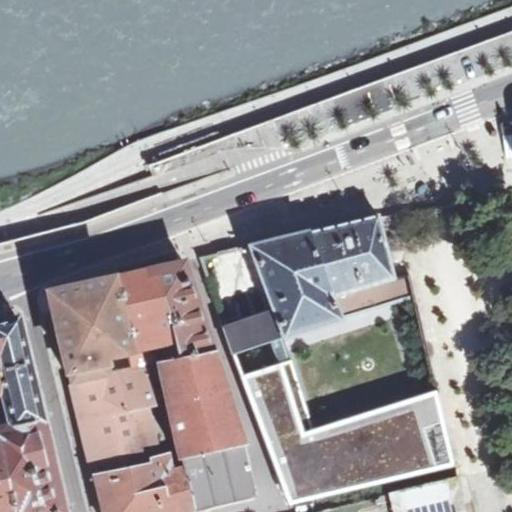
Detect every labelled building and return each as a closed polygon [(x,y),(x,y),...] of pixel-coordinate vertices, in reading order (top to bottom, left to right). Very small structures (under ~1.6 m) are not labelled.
[(342,317),(413,295),(408,276),(393,280),(388,257),(378,215),(337,225),(247,247),(271,312),(263,314),(260,316),(256,306),(239,311),(243,322),(223,328),(228,343),(231,353),(282,336),(283,337),(341,319),(342,317)] [(413,295),(436,391),(481,379),(471,343),(482,340),(473,308),(462,311),(454,282),(465,279),(462,267),(451,270),(449,262),(431,246),(388,257),(393,280),(408,276),(413,295)] [(271,312),(247,247),(238,249),(263,314),(271,312)] [(154,363),(212,350),(200,311),(184,262),(170,265),(159,267),(112,278),(134,368),(154,363)] [(72,384),(134,368),(112,278),(50,292),(72,384)] [(0,320),(0,511),(62,511),(37,406),(17,317),(0,320)] [(164,403),(177,459),(243,444),(212,350),(154,363),(164,403)] [(455,465),(436,391),(313,429),(291,361),(239,377),(276,474),(306,464),(316,498),(455,465)] [(154,363),(134,368),(72,384),(77,408),(102,511),(169,511),(156,457),(144,408),(164,403),(154,363)] [(180,471),(191,510),(255,495),(245,451),(243,444),(177,459),(180,471)] [(182,511),(185,511),(191,510),(180,471),(164,475),(159,456),(156,457),(169,511),(182,511)] [(498,511),(489,470),(460,478),(316,511),(498,511)]
